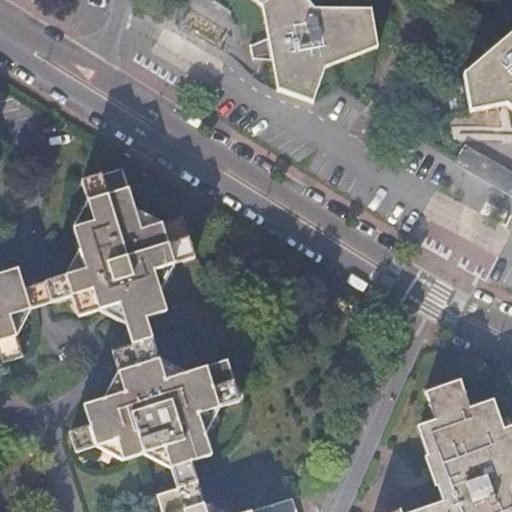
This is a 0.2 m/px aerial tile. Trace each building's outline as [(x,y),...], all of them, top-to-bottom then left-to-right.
[(250,0),(263,10),(269,42),(252,49),(255,61),(274,62),(279,93),(315,106),(329,70),(380,50),(372,11),(315,14),(303,0),(250,0)] [(237,34),(177,1),(166,21),(226,53),(237,34)] [(511,28),(505,34),(491,22),(480,31),(490,48),(465,69),(472,105),(508,99),(511,102),(511,28)] [(511,169),(464,143),(453,163),(511,194),(511,169)] [(125,343),(146,336),(141,319),(160,312),(148,273),(188,259),(176,223),(135,235),(115,173),(77,185),(90,227),(69,233),(81,273),(41,286),(47,305),(66,299),(72,319),(113,306),(125,343)] [(0,364),(16,359),(4,318),(24,311),(11,270),(0,273),(0,364)] [(125,343),(105,349),(118,393),(78,405),(84,425),(65,431),(71,451),(110,439),(117,460),(158,446),(170,487),(192,481),(185,461),(204,454),(192,415),(233,401),(220,362),(160,380),(146,336),(125,343)] [(470,406),(460,379),(427,391),(436,417),(422,423),(432,452),(428,454),(439,482),(438,484),(443,500),(407,511),(404,511),(401,506),(385,511),(511,511),(511,426),(511,425),(502,428),(491,398),(470,406)] [(201,511),(192,481),(170,487),(150,494),(155,511),(289,511),(284,496),(234,511),(201,511)]
